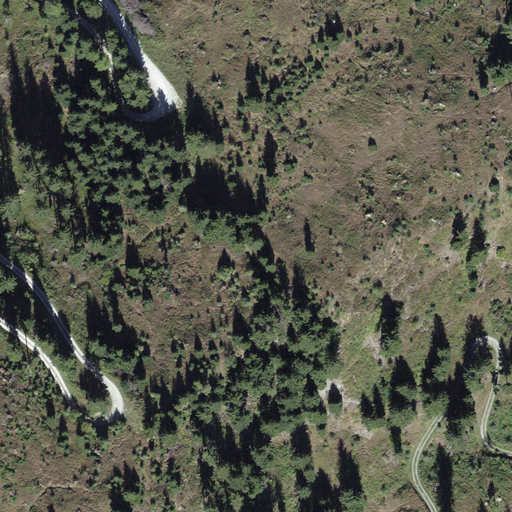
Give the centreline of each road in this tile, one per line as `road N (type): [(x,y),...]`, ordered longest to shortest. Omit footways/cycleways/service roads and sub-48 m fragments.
road 1 (track): [(0,256),(43,295),(117,400),(108,417),(84,415),(44,353),(0,318)]
road 2 (track): [(511,453),(485,437),(500,351),(480,341),(412,466),(435,511)]
road 3 (track): [(102,0),(159,91),(161,102),(148,116),(125,110),(98,38),(49,0)]
